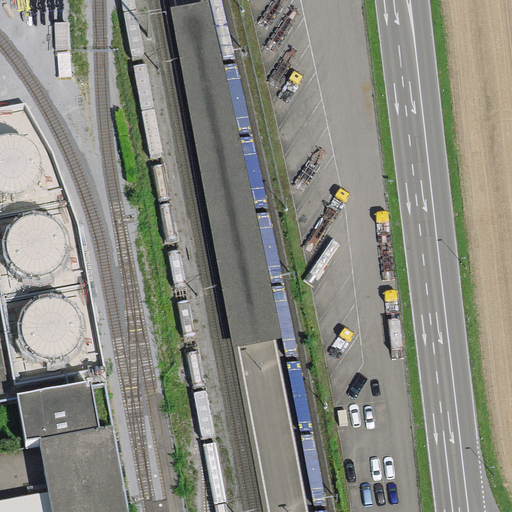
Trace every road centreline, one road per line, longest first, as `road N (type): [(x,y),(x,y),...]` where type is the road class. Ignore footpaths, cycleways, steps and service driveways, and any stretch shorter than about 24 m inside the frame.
road 1 (unknown): [(355,0),(421,511)]
road 2 (secondary): [(405,0),(464,511)]
